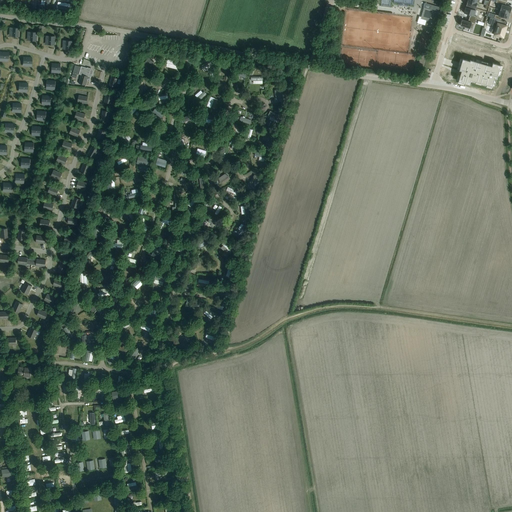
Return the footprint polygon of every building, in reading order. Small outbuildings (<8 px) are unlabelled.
[(440,12),(442,8),(443,2),(438,0),(436,0),(433,0),(432,5),(425,3),(423,7),(439,12),(440,12)] [(468,0),(467,0),(466,5),(475,8),(477,3),(468,0)] [(500,0),(496,0),(496,2),(502,4),(500,10),(510,13),(511,7),(505,5),(506,2),(500,0)] [(434,28),(439,12),(423,7),(424,8),(424,7),(421,18),(428,20),(430,21),(429,26),(434,28)] [(466,7),(464,13),(470,15),(469,18),(476,20),(477,17),(474,16),(476,10),(466,7)] [(495,14),(494,18),(501,20),(502,17),(508,19),(510,13),(500,10),(498,15),(495,14)] [(490,17),(488,24),(493,25),(494,26),(492,32),(495,33),(495,34),(503,37),(506,26),(505,26),(501,24),(502,20),(501,20),(494,18),(490,17)] [(462,19),(460,25),(472,29),(474,23),(475,23),(476,20),(469,18),(468,21),(462,19)] [(462,58),(459,71),(461,71),(460,74),(462,75),(461,80),(472,83),(471,83),(491,89),(494,79),(497,79),(501,65),(492,62),(492,63),(470,57),(469,60),(462,58)] [(81,66),(81,67),(75,65),(72,77),(76,78),(77,74),(81,75),(79,83),(86,85),(87,80),(90,80),(92,71),(91,69),(81,66)] [(109,85),(115,87),(118,79),(111,77),(109,85)] [(198,96),(200,98),(208,93),(206,90),(198,96)] [(113,95),(106,93),(104,102),(111,103),(113,95)] [(88,97),(79,95),(77,102),(86,104),(88,97)] [(76,111),(74,118),(83,121),(85,114),(76,111)] [(109,112),(102,111),(101,120),(108,121),(109,112)] [(80,130),(72,127),(69,133),(77,137),(80,130)] [(106,131),(99,129),(96,137),(103,140),(106,131)] [(72,143),(64,141),(62,148),(70,150),(72,143)] [(98,150),(92,147),(87,154),(93,158),(98,150)] [(120,160),(129,155),(127,152),(118,157),(120,160)] [(59,155),(56,161),(64,164),(67,158),(59,155)] [(87,174),(90,166),(83,163),(80,172),(87,174)] [(54,170),(51,176),(59,180),(62,173),(54,170)] [(87,183),(78,181),(76,187),(85,190),(87,183)] [(231,185),(229,188),(232,189),(232,190),(239,193),(241,189),(231,185)] [(50,186),(48,192),(56,195),(58,189),(50,186)] [(77,208),(80,200),(74,197),(71,206),(77,208)] [(45,202),(43,209),(52,211),(53,204),(45,202)] [(78,218),(69,216),(67,223),(76,225),(78,218)] [(41,219),(40,226),(48,228),(50,221),(41,219)] [(37,235),(36,242),(45,243),(46,236),(37,235)] [(74,236),(65,235),(64,241),(73,243),(74,236)] [(200,242),(202,247),(211,242),(209,237),(200,242)] [(233,250),(235,247),(227,239),(225,242),(233,250)] [(66,265),(60,263),(57,271),(64,273),(66,265)] [(136,281),(139,284),(145,278),(143,275),(136,281)] [(64,282),(55,278),(53,285),(61,288),(64,282)] [(32,286),(25,283),(21,291),(28,294),(32,286)] [(55,298),(47,293),(44,300),(52,304),(55,298)] [(16,301),(13,310),(19,312),(23,304),(16,301)] [(48,312),(39,309),(37,315),(45,319),(48,312)] [(37,330),(31,327),(27,336),(34,339),(37,330)] [(18,367),(18,372),(18,376),(31,377),(31,368),(18,367)]
